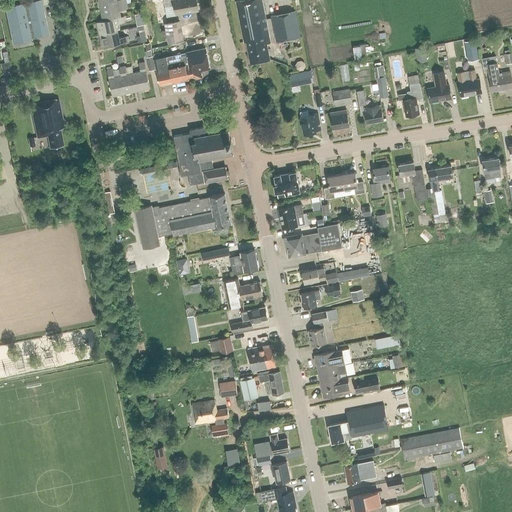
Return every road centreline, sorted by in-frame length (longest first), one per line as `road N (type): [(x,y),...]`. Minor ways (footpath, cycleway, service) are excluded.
road 1 (tertiary): [(322,511),(251,163)]
road 2 (tertiary): [(251,163),(511,119)]
road 3 (residential): [(237,89),(90,119)]
road 4 (residential): [(90,119),(76,81),(0,96)]
